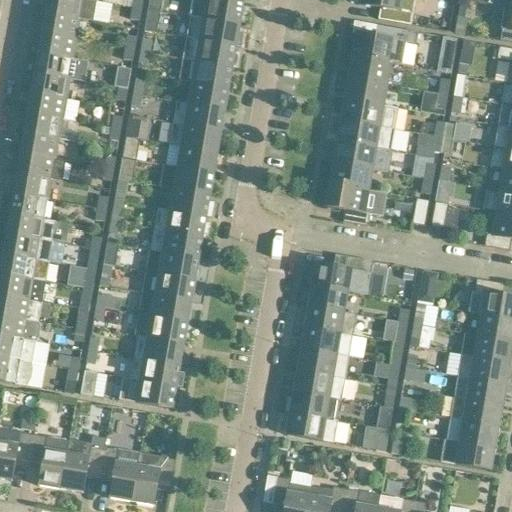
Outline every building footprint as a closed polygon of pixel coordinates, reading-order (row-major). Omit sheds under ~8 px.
[(41,14),(46,15),(46,14),(79,20),(92,22),(95,2),(83,0),(49,0),(48,4),(43,3),(41,14)] [(133,0),(132,9),(142,10),(143,0),(133,0)] [(149,0),(148,11),(160,13),(162,0),(149,0)] [(192,0),(190,18),(239,27),(243,4),(218,0),(192,0)] [(362,0),(362,6),(380,9),(378,21),(411,26),(413,13),(412,13),(414,0),(362,0)] [(111,22),(113,4),(98,3),(97,21),(111,22)] [(502,29),(500,42),(511,44),(511,8),(504,7),(500,29),(502,29)] [(142,10),(132,9),(130,21),(139,22),(142,10)] [(148,11),(145,23),(144,32),(153,34),(157,34),(160,13),(148,11)] [(38,34),(43,35),(43,34),(76,40),(79,20),(46,14),(46,15),(45,24),(39,23),(38,34)] [(190,18),(186,39),(235,48),(241,49),(244,34),(238,33),(239,27),(190,18)] [(455,34),(465,36),(468,20),(457,18),(455,34)] [(418,34),(402,31),(377,27),(375,38),(357,35),(353,58),(390,65),(403,67),(407,44),(416,45),(418,34)] [(34,54),(39,55),(39,54),(72,60),(76,40),(43,34),(43,35),(41,44),(36,43),(34,54)] [(135,50),(137,38),(128,37),(125,49),(135,50)] [(234,54),(235,48),(186,39),(182,60),(196,63),(232,69),(237,70),(240,55),(234,54)] [(143,40),(140,53),(149,55),(152,42),(143,40)] [(511,50),(499,48),(497,60),(511,63),(511,50)] [(132,62),(135,50),(125,49),(123,61),(132,62)] [(149,55),(140,53),(138,66),(147,68),(149,55)] [(31,74),(36,75),(36,74),(69,80),(72,60),(39,54),(39,55),(38,64),(32,64),(31,74)] [(353,58),(349,79),(386,86),(390,65),(353,58)] [(192,84),(228,90),(232,69),(196,63),(182,60),(178,82),(192,84)] [(459,65),(457,77),(466,78),(468,66),(459,65)] [(440,66),(439,73),(451,75),(452,68),(440,66)] [(117,68),(114,88),(118,89),(127,91),(131,70),(117,68)] [(27,95),(32,95),(65,100),(69,80),(36,74),(36,75),(34,85),(29,84),(27,95)] [(457,77),(453,98),(462,99),(465,85),(466,78),(457,77)] [(349,79),(345,101),(382,107),(386,86),(349,79)] [(441,80),(438,95),(447,97),(450,82),(441,80)] [(133,96),(142,97),(144,84),(135,83),(133,96)] [(188,105),(224,112),(228,90),(192,84),(188,105)] [(511,107),(511,86),(505,85),(502,106),(511,107)] [(125,103),(127,91),(118,89),(116,101),(125,103)] [(24,115),(29,115),(62,120),(65,100),(32,95),(31,105),(25,104),(24,115)] [(447,97),(438,95),(436,108),(436,110),(445,112),(447,97)] [(133,96),(131,108),(140,110),(142,97),(133,96)] [(462,99),(453,98),(451,113),(460,114),(462,99)] [(345,101),(342,122),(394,131),(398,110),(382,107),(345,101)] [(221,133),(224,112),(188,105),(177,103),(173,124),(221,133)] [(511,107),(502,106),(498,127),(511,129),(511,107)] [(20,135),(25,136),(58,141),(62,120),(29,115),(27,125),(22,124),(20,135)] [(113,117),(111,129),(120,131),(123,119),(113,117)] [(129,117),(125,138),(137,140),(141,119),(129,117)] [(394,131),(342,122),(338,143),(391,152),(394,131)] [(437,123),(434,138),(443,140),(446,125),(443,124),(437,123)] [(181,148),(217,154),(221,133),(173,124),(169,146),(181,148)] [(446,125),(443,140),(452,141),(454,126),(449,125),(446,125)] [(511,151),(511,129),(498,127),(494,148),(511,151)] [(120,131),(111,129),(109,141),(118,143),(120,131)] [(16,155),(22,156),(22,155),(55,161),(58,141),(25,136),(24,145),(18,144),(16,155)] [(123,151),(122,159),(135,162),(138,140),(137,140),(125,138),(123,151)] [(434,138),(432,153),(437,154),(441,154),(443,140),(434,138)] [(452,141),(443,140),(441,154),(444,155),(449,156),(452,141)] [(338,143),(334,164),(371,170),(387,173),(391,152),(338,143)] [(213,175),(217,154),(181,148),(177,169),(213,175)] [(491,170),(504,172),(511,173),(511,151),(494,148),(491,170)] [(13,175),(18,176),(18,175),(51,181),(63,183),(66,163),(55,161),(22,155),(22,156),(20,165),(15,164),(13,175)] [(113,171),(116,159),(106,157),(104,169),(113,171)] [(120,168),(118,181),(127,182),(131,183),(135,162),(122,159),(120,168)] [(371,170),(334,164),(331,185),(367,192),(371,170)] [(426,165),(424,180),(433,181),(435,166),(426,165)] [(159,188),(173,190),(209,197),(213,175),(177,169),(162,167),(159,188)] [(450,169),(441,168),(439,182),(448,184),(450,169)] [(111,183),(113,171),(104,169),(102,181),(111,183)] [(511,195),(511,173),(504,172),(500,193),(511,195)] [(9,195),(15,196),(15,195),(48,201),(51,181),(18,175),(18,176),(17,185),(11,184),(9,195)] [(430,196),(433,181),(424,180),(421,195),(430,196)] [(118,181),(116,194),(125,195),(127,182),(118,181)] [(445,199),(448,184),(439,182),(436,197),(445,199)] [(345,212),(343,223),(368,228),(370,216),(380,218),(384,194),(367,192),(331,185),(326,208),(345,212)] [(209,197),(173,190),(170,212),(206,218),(212,219),(214,204),(208,203),(209,197)] [(483,212),(497,214),(511,216),(511,195),(500,193),(487,191),(483,212)] [(6,215),(11,216),(11,215),(44,221),(48,201),(15,195),(15,196),(13,205),(8,204),(6,215)] [(106,211),(108,199),(99,198),(97,210),(106,211)] [(425,228),(429,202),(416,200),(412,225),(425,228)] [(114,202),(112,215),(121,216),(123,204),(114,202)] [(431,229),(444,231),(445,220),(447,209),(448,206),(435,203),(431,229)] [(205,224),(206,218),(170,212),(157,209),(154,231),(202,239),(208,240),(211,225),(205,224)] [(459,211),(447,209),(445,220),(457,222),(459,211)] [(104,223),(106,211),(97,210),(95,222),(104,223)] [(511,240),(511,216),(497,214),(493,236),(493,237),(511,241),(511,240)] [(56,223),(44,221),(11,215),(11,216),(10,225),(4,224),(2,235),(8,236),(8,235),(52,243),(56,223)] [(117,238),(120,225),(111,223),(108,236),(117,238)] [(198,261),(202,239),(154,231),(150,252),(162,254),(198,261)] [(0,248),(0,255),(4,256),(4,255),(49,263),(49,262),(52,243),(8,235),(8,236),(6,245),(1,244),(0,248)] [(486,235),(484,248),(509,252),(511,241),(493,237),(493,236),(486,235)] [(92,238),(90,250),(99,251),(101,240),(92,238)] [(90,250),(87,270),(96,271),(99,251),(90,250)] [(114,255),(105,253),(103,266),(112,267),(114,255)] [(158,275),(195,282),(198,261),(162,254),(158,275)] [(0,276),(1,276),(45,283),(49,263),(4,255),(4,256),(3,265),(0,264),(0,276)] [(316,264),(313,287),(347,293),(367,296),(373,263),(364,261),(335,256),(335,257),(338,258),(337,268),(318,265),(316,264)] [(110,280),(112,267),(103,266),(101,279),(110,280)] [(83,289),(83,290),(92,292),(96,271),(87,270),(83,289)] [(404,270),(403,280),(413,282),(414,272),(404,270)] [(423,272),(421,284),(428,285),(436,280),(437,274),(423,272)] [(191,303),(195,282),(158,275),(145,273),(141,294),(191,303)] [(0,296),(42,303),(45,283),(1,276),(0,279),(0,296)] [(469,314),(482,316),(511,321),(511,298),(500,297),(501,286),(505,287),(505,286),(477,281),(474,293),(472,293),(469,314)] [(313,287),(309,308),(343,314),(347,293),(313,287)] [(90,304),(92,292),(83,290),(81,302),(90,304)] [(138,316),(187,324),(191,303),(141,294),(137,316),(138,316)] [(0,316),(38,324),(42,303),(0,296),(0,316)] [(98,296),(96,308),(105,310),(107,297),(98,296)] [(105,310),(96,308),(93,321),(102,323),(105,310)] [(309,308),(305,329),(353,338),(356,316),(343,314),(309,308)] [(80,310),(76,330),(85,332),(89,311),(80,310)] [(400,311),(398,323),(407,325),(409,312),(400,311)] [(415,313),(413,326),(422,328),(424,315),(415,313)] [(469,314),(465,335),(478,338),(511,343),(511,321),(482,316),(469,314)] [(0,337),(35,344),(38,339),(40,329),(38,324),(0,316),(0,337)] [(138,316),(135,337),(137,337),(183,346),(187,324),(138,316)] [(396,336),(405,338),(407,325),(398,323),(396,336)] [(413,326),(411,339),(420,340),(422,328),(413,326)] [(422,328),(420,340),(427,341),(429,329),(422,328)] [(305,329),(302,351),(349,359),(353,338),(305,329)] [(85,332),(76,330),(74,342),(83,344),(85,332)] [(0,358),(31,364),(46,366),(49,346),(35,344),(0,337),(0,358)] [(133,359),(180,367),(183,346),(137,337),(133,359)] [(356,337),(352,357),(365,360),(369,340),(356,337)] [(90,338),(88,351),(97,352),(99,340),(90,338)] [(511,343),(478,338),(474,359),(509,365),(511,344),(511,343)] [(97,352),(88,351),(86,364),(95,365),(97,352)] [(302,351),(298,372),(345,380),(349,359),(302,351)] [(393,353),(391,366),(400,368),(402,355),(393,353)] [(406,369),(415,370),(417,357),(408,356),(406,369)] [(15,385),(28,387),(30,380),(31,370),(31,364),(0,358),(0,382),(14,384),(14,385),(15,385)] [(69,370),(78,372),(80,360),(71,359),(69,370)] [(179,373),(180,367),(133,359),(130,380),(176,388),(182,389),(184,374),(179,373)] [(474,359),(470,380),(470,381),(505,386),(511,387),(511,379),(511,372),(507,371),(509,365),(474,359)] [(388,379),(398,381),(400,368),(391,366),(388,379)] [(412,383),(415,370),(406,369),(403,382),(412,383)] [(69,370),(65,394),(74,395),(76,385),(78,372),(69,370)] [(84,372),(80,395),(93,398),(97,374),(84,372)] [(298,372),(294,393),(342,401),(345,380),(298,372)] [(458,378),(454,399),(501,407),(505,386),(470,381),(470,380),(458,378)] [(119,401),(172,410),(178,411),(181,396),(175,395),(176,388),(130,380),(123,379),(119,401)] [(387,388),(383,409),(392,410),(396,389),(387,388)] [(290,414),(333,422),(337,401),(342,402),(343,401),(342,401),(294,393),(293,399),(287,398),(285,413),(291,414),(290,414)] [(398,411),(407,413),(409,400),(400,398),(398,411)] [(451,421),(497,429),(501,407),(454,399),(451,421)] [(379,408),(376,430),(389,432),(392,410),(383,409),(379,408)] [(405,426),(407,413),(398,411),(396,424),(405,426)] [(290,414),(287,437),(288,437),(334,445),(338,423),(333,422),(290,414)] [(22,421),(20,430),(33,432),(35,423),(22,421)] [(447,442),(459,444),(494,450),(497,429),(451,421),(447,442)] [(0,430),(0,480),(12,482),(16,460),(29,463),(34,436),(0,430)] [(69,442),(34,436),(29,463),(42,465),(39,486),(38,485),(38,487),(61,491),(69,442)] [(69,442),(61,491),(83,495),(87,473),(100,475),(104,448),(106,440),(92,438),(91,446),(69,442)] [(378,439),(376,452),(385,454),(387,441),(378,439)] [(391,455),(400,456),(402,443),(393,442),(391,455)] [(490,472),(494,450),(459,444),(456,466),(489,472),(490,472)] [(140,455),(104,448),(100,475),(113,477),(110,498),(109,498),(109,499),(132,503),(138,467),(140,455)] [(157,485),(171,487),(175,461),(162,459),(159,471),(138,467),(132,503),(154,507),(157,485)] [(306,511),(311,488),(289,484),(290,481),(267,477),(263,504),(285,507),(283,511),(306,511)] [(333,492),(311,488),(306,511),(342,511),(346,491),(333,489),(333,492)] [(377,511),(380,497),(346,491),(342,511),(377,511)] [(380,497),(377,511),(413,511),(415,503),(380,497)] [(426,511),(428,505),(415,503),(413,511),(426,511)]
